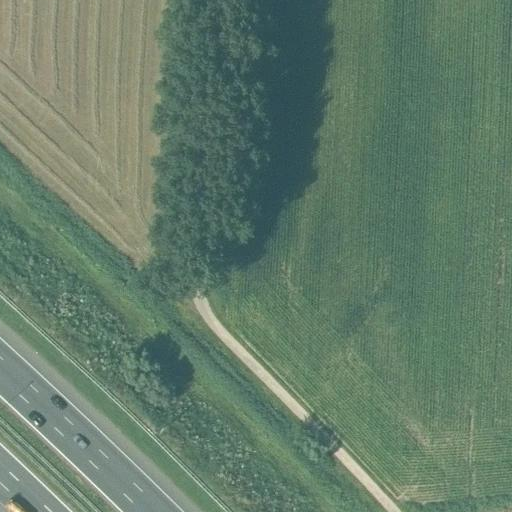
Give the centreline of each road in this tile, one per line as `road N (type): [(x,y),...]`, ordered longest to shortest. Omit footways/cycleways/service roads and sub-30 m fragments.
road 1 (unclassified): [(374,511),(225,366),(211,334),(219,0)]
road 2 (motorway): [(145,511),(0,370)]
